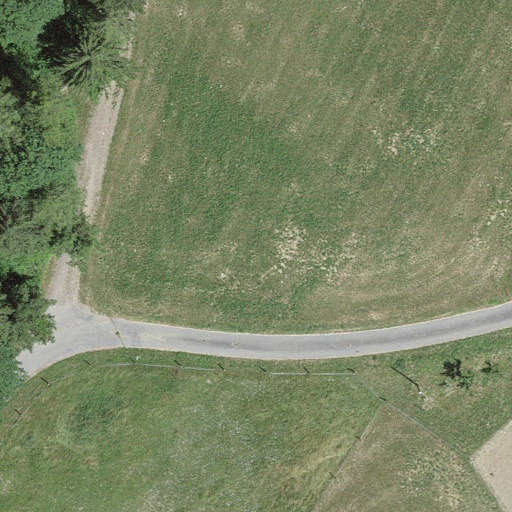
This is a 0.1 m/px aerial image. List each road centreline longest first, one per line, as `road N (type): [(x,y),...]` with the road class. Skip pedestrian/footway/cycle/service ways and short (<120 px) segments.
road 1 (unclassified): [(0,392),(30,358),(157,319),(486,323),(511,314)]
road 2 (track): [(30,358),(115,73),(92,0)]
